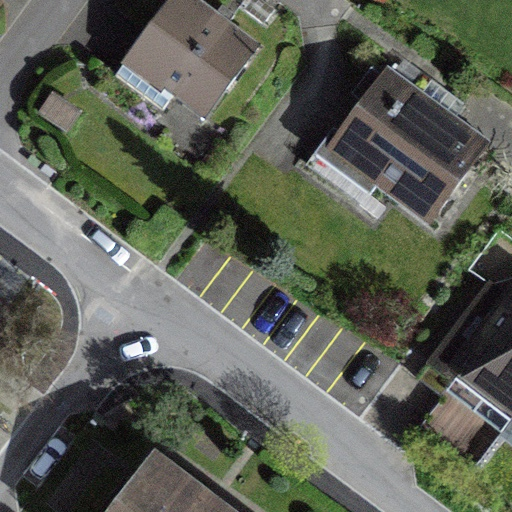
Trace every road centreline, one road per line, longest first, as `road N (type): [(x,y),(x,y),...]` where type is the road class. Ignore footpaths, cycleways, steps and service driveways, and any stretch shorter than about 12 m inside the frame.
road 1 (residential): [(148,304),(417,511)]
road 2 (residential): [(0,497),(148,304)]
road 3 (residential): [(0,195),(148,304)]
